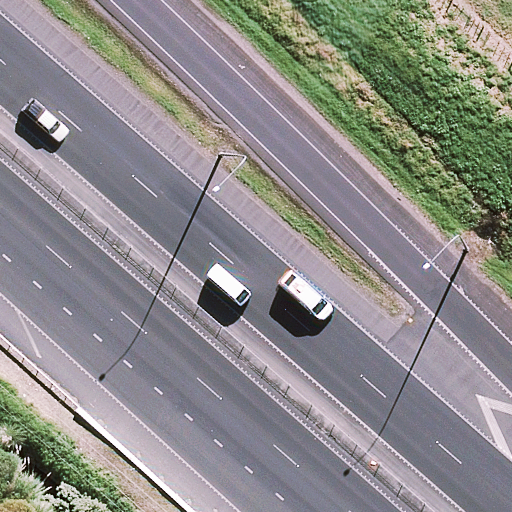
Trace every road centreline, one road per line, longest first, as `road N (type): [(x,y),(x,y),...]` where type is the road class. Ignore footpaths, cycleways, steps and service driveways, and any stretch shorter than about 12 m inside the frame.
road 1 (motorway): [(0,40),(511,492)]
road 2 (motorway): [(140,0),(511,367)]
road 3 (motorway): [(364,511),(0,196)]
road 4 (motorway): [(274,511),(0,259)]
